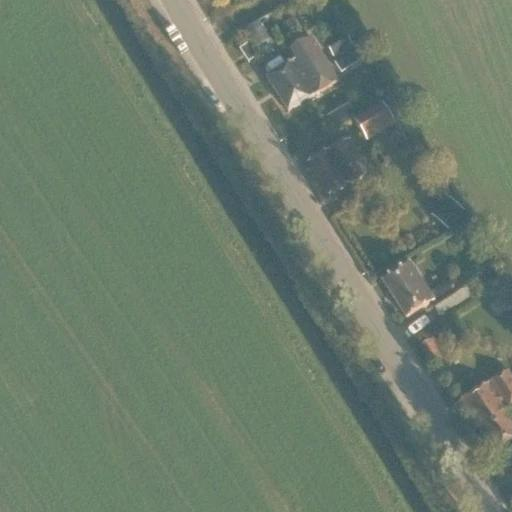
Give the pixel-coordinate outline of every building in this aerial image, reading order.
[(269,42),(258,23),(245,31),(255,50),(269,42)] [(314,98),(338,83),(310,39),(290,52),(296,61),(266,80),(288,114),(314,98)] [(357,50),(334,65),(341,76),(364,61),(357,50)] [(353,120),(366,142),(394,125),(381,104),(353,120)] [(348,106),(325,119),(332,130),(355,117),(348,106)] [(308,165),(329,198),(369,174),(349,140),(329,153),(328,152),(308,165)] [(446,199),(431,217),(447,232),(463,213),(446,199)] [(428,295),(409,266),(382,283),(406,321),(431,305),(439,317),(477,293),(464,272),(428,295)] [(428,369),(447,359),(436,339),(417,349),(428,369)] [(511,407),(511,382),(506,373),(459,404),(471,424),(475,421),(496,453),(511,442),(511,417),(507,410),(511,407)]
